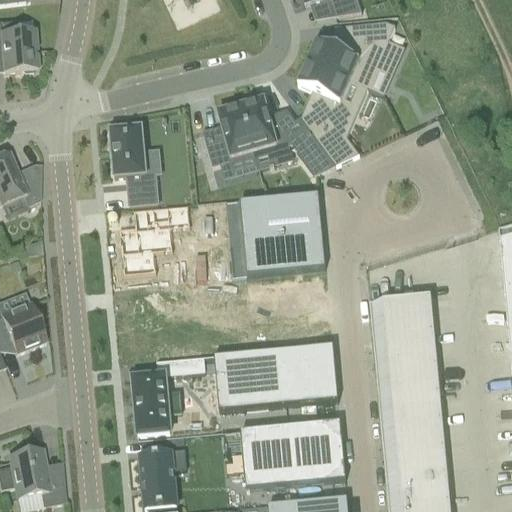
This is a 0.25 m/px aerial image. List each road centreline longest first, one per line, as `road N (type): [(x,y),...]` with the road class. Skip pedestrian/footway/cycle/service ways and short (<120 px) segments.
road 1 (residential): [(78,408),(56,158),(63,109)]
road 2 (residential): [(63,109),(263,64),(279,33),(269,0)]
